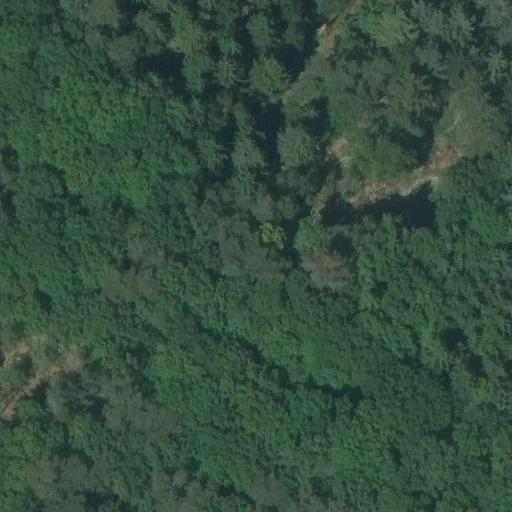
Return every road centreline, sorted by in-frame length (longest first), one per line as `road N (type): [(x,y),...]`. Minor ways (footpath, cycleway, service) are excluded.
road 1 (track): [(0,465),(156,377),(306,270),(383,203),(511,136)]
road 2 (unknown): [(78,511),(108,505),(138,481),(150,420),(188,397),(244,385),(324,340),(511,482)]
road 3 (track): [(306,270),(249,229),(64,35)]
road 4 (track): [(306,270),(511,443)]
road 5 (track): [(350,511),(288,461),(156,377)]
